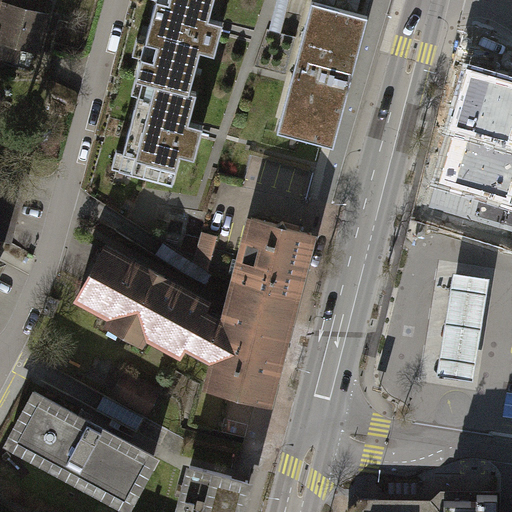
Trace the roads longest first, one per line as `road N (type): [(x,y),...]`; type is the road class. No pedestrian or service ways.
road 1 (tertiary): [(315,423),(427,0)]
road 2 (residential): [(0,353),(43,277),(116,0)]
road 3 (residential): [(315,423),(511,451)]
